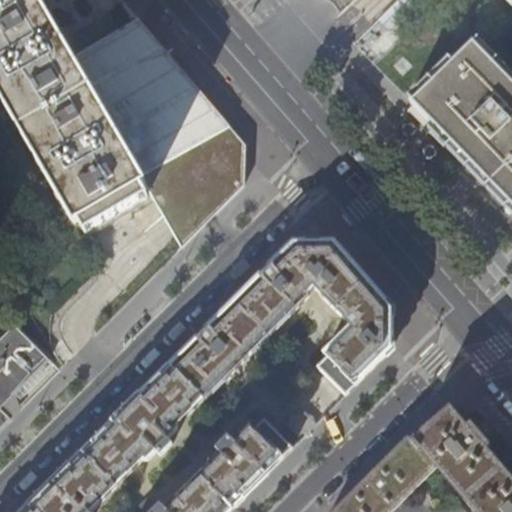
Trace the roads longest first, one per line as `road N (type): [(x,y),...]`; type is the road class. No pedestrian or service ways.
road 1 (residential): [(324,156),(0,479)]
road 2 (residential): [(286,511),(469,325)]
road 3 (tertiary): [(324,156),(469,325)]
road 4 (tertiary): [(189,0),(324,156)]
